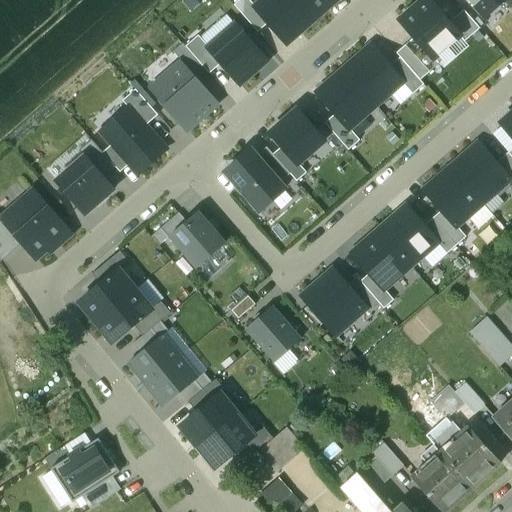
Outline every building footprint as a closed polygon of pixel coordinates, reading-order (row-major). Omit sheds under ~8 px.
[(258,33),(268,23),(254,7),(255,7),(248,0),(240,0),(234,5),(258,33)] [(286,44),(314,21),(295,0),(262,0),(255,7),(254,7),(268,23),(286,44)] [(295,0),(314,21),(337,0),(295,0)] [(429,0),(423,0),(399,21),(414,38),(434,60),(461,36),(449,23),(429,0)] [(469,0),(484,17),(504,0),(469,0)] [(464,11),(449,23),(461,36),(465,41),(479,29),(464,11)] [(267,61),(234,24),(208,47),(207,48),(221,64),(240,85),(267,61)] [(207,48),(208,47),(198,36),(185,47),(209,74),(221,64),(207,48)] [(400,59),(419,80),(437,64),(434,60),(414,38),(396,54),(400,59)] [(371,46),(344,69),(376,106),(403,83),(390,67),(371,46)] [(400,59),(390,67),(403,83),(413,95),(424,86),(419,80),(400,59)] [(180,63),(150,89),(187,131),(216,105),(180,63)] [(348,130),(376,106),(344,69),(316,93),(335,115),(348,130)] [(122,101),(128,108),(129,107),(146,126),(158,116),(135,90),(122,101)] [(129,107),(128,108),(100,132),(137,174),(166,150),(146,126),(129,107)] [(283,146),(299,165),(325,142),(298,111),(272,133),(283,146)] [(511,112),(500,123),(511,136),(511,112)] [(348,130),(335,115),(325,124),(348,151),(359,142),(348,130)] [(478,143),(451,167),(483,203),(509,180),(510,180),(496,164),(478,143)] [(283,146),(273,155),(289,174),(297,183),(307,174),(299,165),(283,146)] [(266,148),(256,157),(279,183),(289,174),(273,155),(266,148)] [(256,157),(250,150),(225,172),(259,211),(284,189),(279,183),(256,157)] [(510,180),(509,180),(511,183),(511,181),(511,157),(507,152),(496,164),(510,180)] [(113,190),(84,157),(56,182),(85,215),(113,190)] [(483,203),(451,167),(424,190),(441,210),(456,227),(457,226),(483,203)] [(33,191),(1,219),(22,243),(36,258),(47,248),(49,251),(69,233),(33,191)] [(378,230),(411,267),(437,244),(438,243),(423,226),(405,206),(378,230)] [(432,218),(456,246),(466,237),(457,226),(456,227),(441,210),(432,218)] [(224,245),(197,213),(170,236),(198,268),(224,245)] [(0,262),(22,243),(1,219),(0,217),(0,262)] [(438,243),(437,244),(446,254),(456,246),(432,218),(423,226),(438,243)] [(385,289),(411,267),(378,230),(351,253),(369,273),(383,290),(385,289)] [(92,274),(101,285),(119,270),(120,271),(129,263),(119,252),(92,274)] [(346,286),(332,269),(301,296),(336,336),(365,309),(366,308),(346,286)] [(79,303),(95,323),(135,290),(120,271),(119,270),(101,285),(79,303)] [(394,300),(385,289),(383,290),(369,273),(360,281),(380,304),(384,309),(394,300)] [(369,314),(380,304),(360,281),(357,278),(346,286),(366,308),(365,309),(369,314)] [(151,309),(135,290),(95,323),(112,343),(133,325),(152,310),(151,309)] [(255,305),(248,296),(230,312),(237,320),(255,305)] [(152,310),(133,325),(142,336),(160,321),(170,313),(160,301),(151,309),(152,310)] [(300,340),(271,307),(247,328),(276,361),(300,340)] [(406,323),(414,339),(441,326),(432,309),(406,323)] [(511,355),(511,346),(486,317),(469,332),(499,367),(511,355)] [(132,344),(140,353),(161,336),(167,331),(160,321),(142,336),(132,344)] [(128,363),(146,385),(179,357),(161,336),(140,353),(128,363)] [(163,406),(176,396),(197,379),(179,357),(146,385),(163,406)] [(184,405),(188,402),(211,383),(203,373),(197,379),(176,396),(184,405)] [(188,402),(196,413),(220,393),(221,395),(225,391),(215,379),(211,383),(188,402)] [(464,403),(448,385),(429,402),(445,420),(464,403)] [(180,426),(196,446),(236,414),(221,395),(220,393),(196,413),(180,426)] [(511,401),(494,417),(511,436),(511,401)] [(236,414),(196,446),(214,468),(236,450),(254,435),(253,434),(236,414)] [(263,427),(253,434),(254,435),(236,450),(245,461),(272,439),(263,427)] [(278,472),(305,449),(286,427),(259,452),(278,472)] [(468,427),(440,452),(472,488),(500,463),(468,427)] [(119,472),(97,439),(50,469),(72,503),(119,472)] [(403,466),(387,448),(377,457),(393,476),(403,466)] [(444,511),(472,488),(440,452),(411,477),(441,511),(444,511)] [(377,457),(360,473),(376,491),(393,476),(377,457)] [(409,511),(402,504),(393,511),(389,511),(357,475),(341,489),(361,511),(409,511)]
